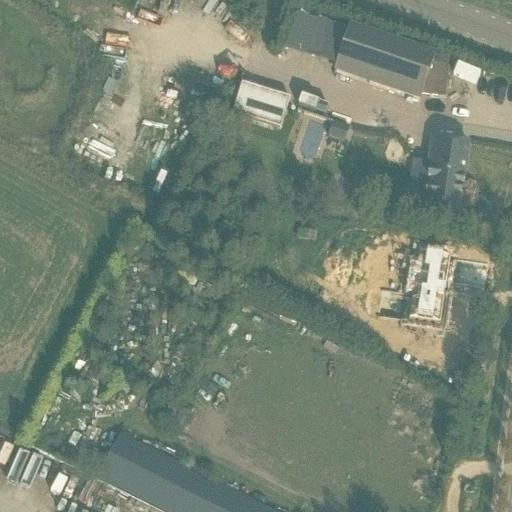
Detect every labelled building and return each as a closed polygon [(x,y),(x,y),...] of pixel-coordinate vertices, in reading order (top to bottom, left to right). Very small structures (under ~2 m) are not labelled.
[(350,28),(334,74),(417,102),(421,91),(428,93),(427,98),(443,100),(447,68),(430,66),(433,56),(350,28)] [(242,87),(233,116),(279,130),(288,101),(242,87)] [(235,93),(227,90),(216,121),(225,124),(235,93)] [(333,124),(328,139),(343,144),(348,129),(333,124)] [(411,178),(406,210),(424,213),(425,207),(457,212),(467,144),(447,141),(431,139),(427,164),(425,180),(411,178)] [(445,326),(453,258),(422,252),(421,263),(413,261),(409,293),(416,295),(413,320),(445,326)] [(155,511),(264,511),(120,439),(98,483),(155,511)]
